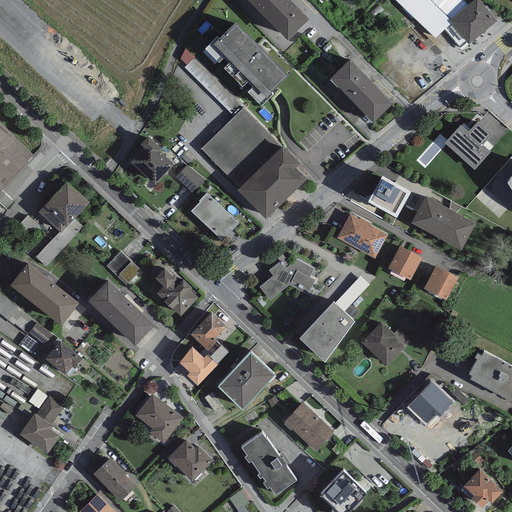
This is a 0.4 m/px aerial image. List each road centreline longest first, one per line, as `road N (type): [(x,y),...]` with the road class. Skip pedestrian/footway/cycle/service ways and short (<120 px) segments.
road 1 (residential): [(216,285),(420,112),(477,81)]
road 2 (residential): [(454,511),(216,285)]
road 3 (unknown): [(189,84),(213,108),(190,143),(200,160),(261,219),(344,269)]
road 4 (residential): [(205,0),(148,110),(99,178)]
road 5 (residential): [(158,355),(47,511)]
road 6 (residential): [(158,355),(269,511)]
road 7 (residential): [(99,178),(216,285)]
road 8 (residential): [(0,82),(99,178)]
